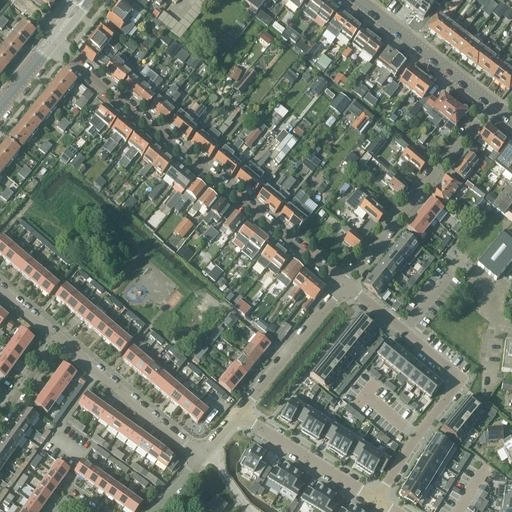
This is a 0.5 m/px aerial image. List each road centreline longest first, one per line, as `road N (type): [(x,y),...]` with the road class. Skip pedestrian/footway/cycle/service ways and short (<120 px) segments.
road 1 (residential): [(342,284),(48,43)]
road 2 (residential): [(376,502),(456,380),(342,284)]
road 3 (residential): [(342,284),(489,103)]
road 4 (residential): [(199,458),(55,339)]
road 5 (residential): [(234,415),(342,284)]
road 6 (secondary): [(355,0),(489,103)]
road 7 (residential): [(376,502),(234,415)]
